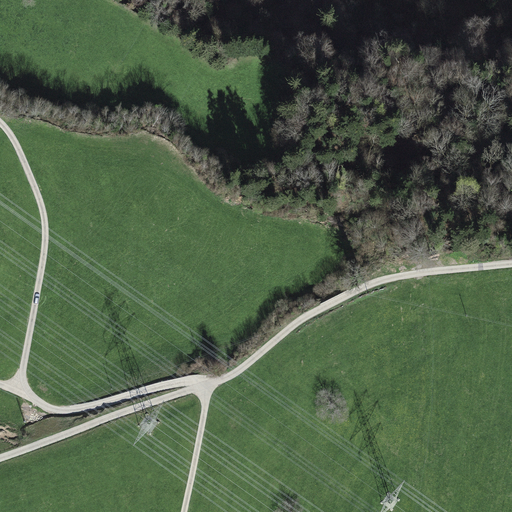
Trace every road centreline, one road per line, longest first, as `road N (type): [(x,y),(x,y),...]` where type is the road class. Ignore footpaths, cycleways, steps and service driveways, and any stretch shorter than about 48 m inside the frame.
road 1 (track): [(0,457),(238,373),(290,326),(363,286),(511,267)]
road 2 (track): [(19,393),(41,219),(0,132)]
road 3 (track): [(203,389),(184,384),(68,413),(0,385)]
road 4 (track): [(203,389),(182,511)]
